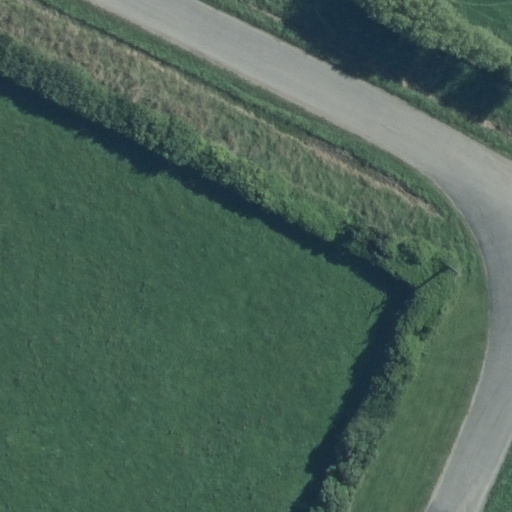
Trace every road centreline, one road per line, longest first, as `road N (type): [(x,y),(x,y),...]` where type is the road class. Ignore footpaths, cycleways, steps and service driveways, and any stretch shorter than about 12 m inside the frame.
road 1 (residential): [(127,0),(511,193)]
road 2 (residential): [(451,511),(511,381)]
